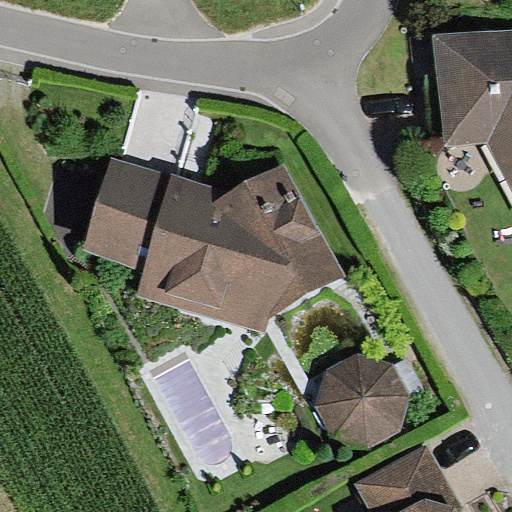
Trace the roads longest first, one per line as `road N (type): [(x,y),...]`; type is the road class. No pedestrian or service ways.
road 1 (residential): [(307,54),(511,417)]
road 2 (residential): [(0,26),(245,72),(307,54)]
